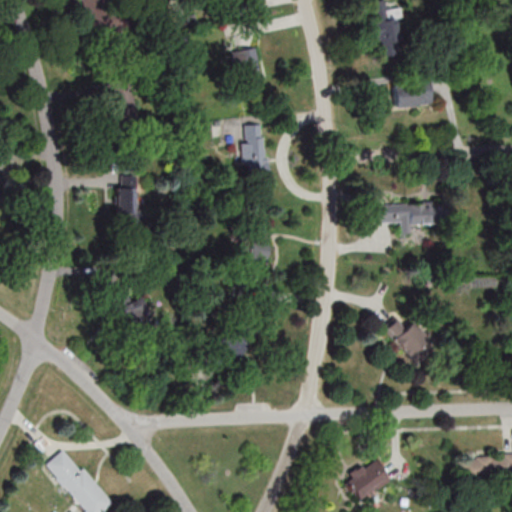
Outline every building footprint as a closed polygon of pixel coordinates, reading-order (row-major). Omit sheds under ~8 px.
[(80,0),(92,32),(120,23),(116,10),(112,11),(108,0),(80,0)] [(394,45),(395,53),(383,55),(380,39),(377,40),(373,23),(376,22),(372,2),(384,0),(385,8),(399,5),(401,17),(395,18),(400,44),(394,45)] [(258,92),(256,82),(260,81),(253,48),(230,52),(239,95),(258,92)] [(412,77),(428,75),(431,102),(393,106),(391,84),(412,82),(412,77)] [(107,81),(128,77),(138,129),(111,134),(109,124),(115,123),(107,81)] [(259,123),(260,137),(261,136),(262,148),(263,150),(263,154),(262,155),(265,155),(265,161),(266,161),(267,179),(247,180),(246,163),(240,163),(239,142),(245,142),(245,139),(243,139),(242,124),(259,123)] [(116,186),(119,186),(119,175),(135,174),(136,210),(141,210),(141,222),(125,222),(124,220),(116,220),(116,186)] [(397,222),(398,233),(409,233),(408,224),(415,224),(417,225),(444,223),(444,203),(431,204),(430,200),(420,200),(420,203),(375,205),(375,220),(377,220),(376,223),(397,222)] [(267,238),(264,238),(265,223),(240,221),(238,251),(245,252),(244,259),(247,259),(246,274),(264,275),(267,238)] [(141,297),(145,307),(137,310),(141,319),(132,322),(135,329),(126,332),(121,317),(118,318),(108,292),(123,286),(129,301),(141,297)] [(210,355),(220,367),(266,329),(252,313),(218,341),(222,346),(210,355)] [(413,364),(380,325),(393,314),(404,326),(410,320),(428,340),(431,340),(435,345),(413,364)] [(65,447),(43,464),(81,511),(101,511),(111,504),(65,447)] [(511,452),(511,490),(499,491),(498,480),(475,481),(475,479),(457,480),(456,460),(474,459),(474,457),(499,455),(499,453),(511,452)] [(373,460),(388,480),(376,489),(375,488),(359,499),(351,493),(344,483),(351,478),(347,472),(360,463),(362,467),(373,460)]
